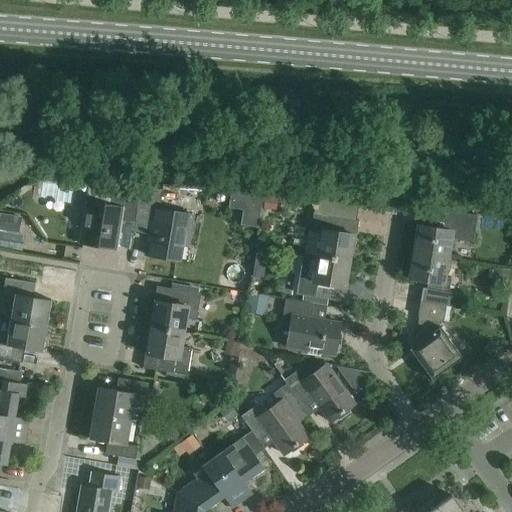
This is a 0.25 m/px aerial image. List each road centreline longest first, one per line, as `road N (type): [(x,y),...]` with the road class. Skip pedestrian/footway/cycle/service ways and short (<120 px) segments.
road 1 (secondary): [(511,70),(0,29)]
road 2 (residential): [(415,430),(373,355),(400,208)]
road 3 (residential): [(76,354),(88,279),(122,285),(109,359)]
road 4 (residential): [(32,511),(76,354)]
road 5 (residential): [(415,430),(302,511)]
road 6 (residential): [(510,511),(442,412)]
